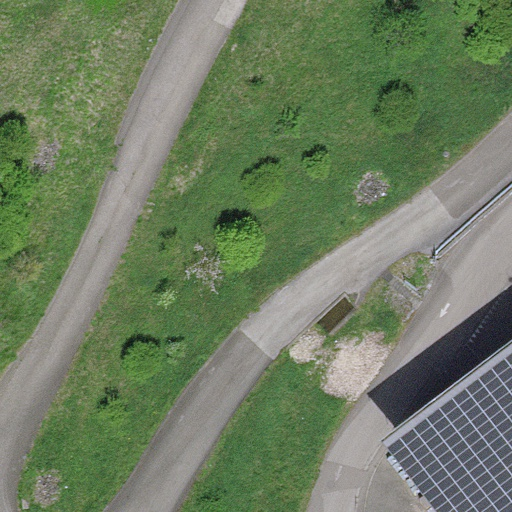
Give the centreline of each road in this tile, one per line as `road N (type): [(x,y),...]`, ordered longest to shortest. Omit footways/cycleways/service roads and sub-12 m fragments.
road 1 (unclassified): [(511,145),(255,340),(140,511)]
road 2 (unclassified): [(0,431),(75,298),(217,0)]
